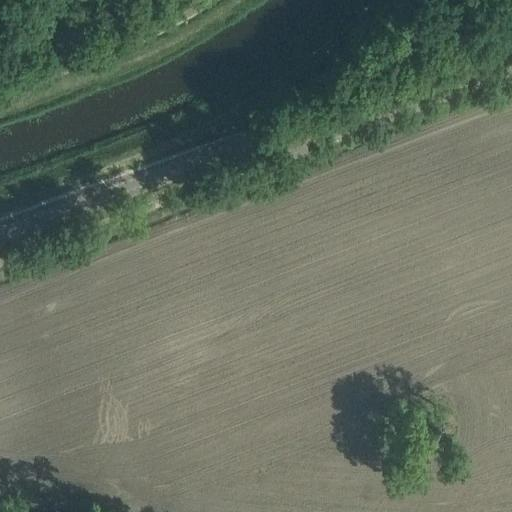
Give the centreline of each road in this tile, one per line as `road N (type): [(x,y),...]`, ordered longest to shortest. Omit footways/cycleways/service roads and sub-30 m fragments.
road 1 (tertiary): [(0,236),(511,53)]
road 2 (track): [(185,169),(238,115),(389,0)]
road 3 (track): [(0,94),(167,26),(207,0)]
